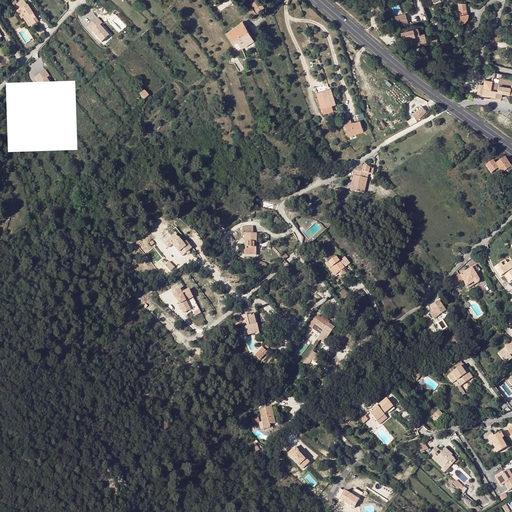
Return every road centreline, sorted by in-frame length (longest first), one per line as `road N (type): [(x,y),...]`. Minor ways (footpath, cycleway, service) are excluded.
road 1 (secondary): [(317,0),(455,109)]
road 2 (residential): [(511,216),(390,327)]
